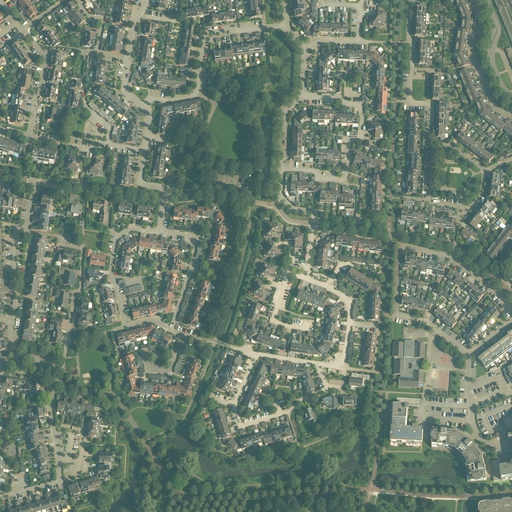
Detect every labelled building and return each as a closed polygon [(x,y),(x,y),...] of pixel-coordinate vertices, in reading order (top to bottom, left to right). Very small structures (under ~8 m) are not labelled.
[(27,0),(25,0),(20,4),(22,8),(21,8),(20,8),(19,9),(20,11),(30,4),(27,0)] [(64,6),(65,8),(64,9),(64,10),(63,11),(66,14),(67,14),(69,16),(74,12),(72,10),(76,7),(73,2),(72,1),(69,3),(64,6)] [(35,7),(32,3),(30,4),(20,11),(22,13),(23,12),(23,11),(24,10),(26,14),(33,9),(35,7)] [(470,3),(458,8),(462,19),(473,21),(473,18),(471,18),(470,16),(474,14),(474,12),(473,12),(469,13),(466,7),(470,6),(471,4),(470,3)] [(416,7),(416,13),(425,14),(426,14),(426,8),(427,5),(418,5),(418,7),(416,7)] [(33,9),(26,14),(28,16),(30,18),(32,21),(37,17),(40,15),(35,7),(33,9)] [(296,12),(294,12),(294,15),(293,15),(293,22),(301,19),(301,17),(303,17),(302,11),(296,12)] [(74,12),(69,16),(74,23),(75,22),(83,16),(79,12),(75,15),(74,12)] [(385,19),(385,16),(385,12),(377,12),(377,17),(373,17),(367,17),(367,19),(370,19),(369,27),(376,27),(376,31),(378,31),(378,27),(385,27),(385,21),(387,21),(387,19),(385,19)] [(83,16),(75,22),(78,26),(77,27),(79,30),(84,26),(82,24),(86,21),(83,16)] [(302,20),(301,19),(293,22),(299,27),(300,26),(302,28),(308,22),(303,18),(302,20)] [(462,19),(461,31),(471,33),(474,33),(474,31),(473,30),(469,30),(470,23),(474,24),(475,23),(475,21),(473,21),(462,19)] [(40,26),(37,28),(40,33),(44,30),(46,32),(51,29),(49,26),(48,28),(43,21),(38,25),(40,26)] [(146,23),(145,29),(155,30),(156,25),(159,26),(160,23),(154,22),(153,25),(146,23)] [(312,26),(308,22),(302,28),(304,30),(303,31),(309,36),(312,29),(311,28),(312,26)] [(114,30),(113,35),(127,37),(127,35),(123,34),(123,31),(125,31),(125,28),(119,27),(119,30),(114,30)] [(312,29),(309,36),(316,37),(316,35),(319,35),(319,33),(319,27),(313,27),(313,29),(312,29)] [(48,35),(43,38),(47,42),(54,37),(51,32),(53,31),(51,29),(46,32),(48,35)] [(155,30),(145,29),(144,34),(151,36),(151,39),(154,39),(157,40),(157,36),(156,36),(156,35),(155,33),(154,33),(155,30)] [(85,30),(84,33),(86,33),(85,39),(95,40),(96,35),(91,34),(91,31),(85,30)] [(458,30),(456,42),(469,44),(470,42),(469,41),(465,41),(466,34),(470,35),(471,34),(471,33),(461,31),(458,30)] [(54,37),(47,42),(50,47),(52,45),(54,47),(56,46),(61,42),(59,40),(57,41),(54,37)] [(151,39),(149,38),(143,37),(143,40),(144,41),(144,44),(139,43),(139,46),(152,48),(153,42),(154,39),(151,39)] [(83,44),(82,47),(88,48),(89,45),(94,46),(95,40),(85,39),(85,44),(83,44)] [(12,50),(14,53),(21,48),(16,40),(7,47),(10,51),(12,50)] [(469,44),(456,42),(455,54),(463,55),(467,55),(468,55),(468,54),(468,52),(467,51),(466,51),(465,52),(463,52),(464,46),(468,46),(469,45),(469,44)] [(21,48),(14,53),(17,57),(27,50),(26,48),(24,49),(24,50),(23,51),(21,48)] [(17,57),(16,58),(19,63),(21,62),(28,57),(26,54),(26,53),(27,53),(29,52),(27,50),(17,57)] [(328,51),(324,56),(330,62),(332,59),(337,59),(338,59),(338,52),(328,51)] [(52,55),(51,60),(61,62),(61,61),(61,56),(63,57),(64,54),(58,53),(56,52),(55,55),(53,55),(52,55)] [(376,53),(367,53),(366,53),(366,60),(366,61),(371,61),(374,64),(380,58),(376,53)] [(463,55),(455,54),(454,56),(460,69),(472,64),(471,63),(470,62),(466,64),(464,58),(466,57),(466,58),(468,57),(469,56),(468,55),(467,55),(463,55)] [(319,60),(319,69),(327,70),(327,69),(327,64),(330,62),(324,56),(319,60)] [(28,57),(21,62),(24,66),(24,68),(30,69),(31,66),(33,64),(28,57)] [(151,59),(137,57),(136,60),(141,61),(141,64),(141,67),(148,68),(149,65),(150,65),(151,59)] [(380,58),(374,64),(376,66),(376,71),(384,72),(384,62),(380,58)] [(51,60),(50,66),(55,66),(55,69),(61,70),(62,67),(63,67),(64,62),(61,61),(61,62),(51,60)] [(98,61),(97,67),(110,69),(111,66),(106,66),(107,62),(98,61)] [(148,68),(141,67),(140,73),(144,78),(150,73),(148,70),(148,68)] [(24,68),(23,77),(31,78),(32,73),(30,72),(30,69),(24,68)] [(50,71),(49,77),(58,78),(59,73),(61,73),(61,70),(55,69),(55,72),(50,71)] [(471,74),(470,72),(468,72),(467,69),(459,72),(466,88),(474,85),(472,82),(474,81),(473,79),(471,80),(469,75),(471,74)] [(93,72),(92,78),(95,78),(109,80),(108,80),(111,81),(111,78),(104,77),(105,74),(96,72),(93,72)] [(155,76),(153,84),(156,84),(156,85),(159,85),(158,90),(161,91),(163,77),(164,73),(158,72),(157,77),(155,76)] [(150,73),(144,78),(147,83),(153,84),(155,76),(153,76),(150,73)] [(49,77),(48,82),(53,83),(52,86),(59,87),(59,84),(57,84),(58,78),(49,77)] [(163,77),(161,91),(164,91),(165,86),(168,87),(169,78),(163,77)] [(70,88),(69,91),(75,92),(76,89),(81,90),(82,84),(78,84),(79,82),(73,81),(72,88),(70,88)] [(47,88),(46,93),(55,95),(56,89),(58,90),(59,87),(52,86),(50,85),(50,88),(47,88)] [(475,88),(474,85),(466,88),(472,105),(475,103),(480,101),(479,98),(481,97),(480,95),(478,96),(476,91),(478,90),(477,88),(475,88)] [(97,88),(93,94),(96,97),(95,97),(99,101),(101,99),(108,91),(106,89),(105,90),(102,88),(100,90),(99,89),(98,89),(97,88)] [(75,92),(69,91),(69,94),(71,94),(70,99),(79,101),(80,95),(75,95),(75,92)] [(108,91),(101,99),(105,102),(111,95),(109,93),(110,92),(108,91)] [(46,93),(45,99),(50,100),(50,102),(56,103),(56,100),(54,100),(55,95),(46,93)] [(111,95),(105,102),(110,106),(117,98),(118,95),(116,94),(113,97),(111,95)] [(110,106),(108,108),(112,112),(114,110),(120,103),(118,101),(119,99),(117,98),(110,106)] [(487,98),(480,101),(475,103),(480,114),(487,111),(491,108),(491,106),(490,106),(488,107),(488,108),(486,108),(484,102),(488,101),(488,100),(487,98)] [(69,104),(67,103),(66,107),(76,109),(77,106),(78,106),(79,101),(70,99),(69,104)] [(193,100),(190,101),(192,111),(198,110),(198,111),(201,111),(199,100),(199,99),(196,100),(196,101),(193,102),(193,100)] [(120,103),(114,110),(118,113),(127,102),(125,101),(122,104),(120,103)] [(441,101),(441,104),(439,104),(438,107),(437,107),(436,110),(446,110),(446,112),(449,112),(449,108),(449,101),(441,101)] [(127,102),(118,113),(123,117),(124,116),(129,110),(126,108),(127,107),(128,107),(130,104),(127,103),(127,102)] [(49,109),(47,120),(55,121),(59,122),(60,114),(56,114),(57,110),(59,111),(60,106),(54,105),(53,110),(49,109)] [(168,115),(159,106),(158,110),(160,111),(159,117),(159,118),(167,119),(168,115)] [(159,106),(168,115),(172,114),(173,119),(176,119),(175,115),(175,113),(174,106),(163,108),(163,106),(159,106)] [(386,106),(377,106),(377,112),(378,112),(378,115),(385,115),(385,112),(386,112),(386,106)] [(492,108),(491,108),(487,111),(480,114),(481,116),(492,125),(500,115),(498,114),(497,114),(495,117),(490,113),(491,111),(492,112),(493,110),(493,109),(492,108)] [(137,116),(129,110),(124,116),(131,121),(144,116),(143,116),(140,113),(137,116)] [(303,112),(299,116),(304,122),(307,119),(312,119),(313,119),(313,112),(312,112),(303,112)] [(501,115),(500,115),(492,125),(501,132),(503,130),(502,129),(509,121),(508,121),(506,121),(504,124),(499,120),(501,117),(501,115)] [(129,122),(128,126),(130,126),(137,128),(137,127),(138,122),(143,123),(144,117),(144,116),(131,121),(129,122)] [(304,122),(299,116),(294,120),(294,129),(302,130),(301,129),(302,124),(304,122)] [(373,135),(373,141),(375,141),(375,138),(383,139),(383,132),(385,132),(385,130),(383,130),(383,124),(377,123),(377,119),(375,119),(375,123),(368,123),(368,131),(373,131),(373,135)] [(511,120),(510,119),(509,121),(502,129),(503,130),(511,136),(511,126),(510,125),(511,121),(511,120)] [(136,133),(127,132),(127,137),(142,140),(142,137),(138,136),(138,137),(136,136),(136,133)] [(446,142),(446,138),(445,138),(445,135),(445,133),(436,132),(435,135),(437,135),(437,138),(439,138),(438,141),(446,142)] [(461,143),(466,136),(464,135),(465,133),(462,132),(457,139),(461,143)] [(466,136),(461,143),(466,146),(472,139),(470,137),(469,138),(466,136)] [(472,139),(466,146),(471,150),(475,143),(473,142),(474,140),(472,139)] [(6,141),(2,152),(8,154),(9,152),(12,141),(10,140),(9,142),(6,141)] [(14,142),(12,141),(9,152),(14,153),(17,145),(14,144),(14,142)] [(478,145),(475,143),(471,150),(475,153),(481,146),(479,144),(478,145)] [(17,145),(14,153),(20,155),(19,156),(24,158),(26,152),(24,152),(26,146),(20,144),(20,146),(17,145)] [(31,146),(30,153),(33,153),(32,157),(32,160),(37,161),(39,149),(36,149),(36,147),(34,147),(31,146)] [(481,146),(475,153),(480,157),(484,150),(482,149),(483,147),(481,146)] [(159,147),(159,149),(158,149),(157,152),(152,151),(152,154),(167,156),(167,157),(170,157),(170,153),(168,153),(168,152),(166,152),(167,148),(159,147)] [(50,151),(49,160),(55,161),(55,162),(58,163),(60,151),(54,150),(54,152),(50,151)] [(355,158),(352,167),(354,168),(356,164),(359,165),(362,156),(364,153),(355,150),(355,151),(354,152),(354,153),(352,157),(355,158)] [(487,152),(484,150),(480,157),(484,160),(490,153),(488,151),(487,152)] [(301,152),(292,152),(292,158),(293,158),(293,161),(301,162),(301,158),(301,155),(303,155),(304,152),(301,152)] [(492,154),(490,153),(484,160),(489,164),(494,158),(491,156),(492,154)] [(80,173),(81,165),(75,165),(76,161),(77,154),(75,154),(74,157),(67,156),(66,162),(62,161),(61,164),(66,164),(65,171),(71,172),(71,174),(73,174),(73,172),(80,173)] [(368,159),(362,156),(359,165),(362,166),(360,170),(363,171),(368,159)] [(106,171),(107,168),(102,168),(103,161),(96,160),(97,157),(94,157),(93,163),(93,167),(87,166),(86,174),(93,175),(92,177),(94,177),(95,175),(101,176),(102,170),(106,171)] [(373,161),(368,159),(363,171),(365,172),(367,168),(370,169),(370,168),(373,161)] [(374,159),(373,161),(370,168),(374,169),(374,170),(384,163),(374,159)] [(374,170),(374,177),(381,177),(382,167),(384,167),(384,163),(374,170)] [(502,182),(503,173),(495,172),(495,175),(492,174),(491,180),(500,181),(502,182)] [(311,183),(308,183),(308,192),(314,193),(314,195),(317,195),(317,188),(314,188),(314,179),(311,179),(311,183)] [(317,188),(317,195),(320,195),(320,203),(326,203),(326,193),(323,193),(323,189),(317,188)] [(44,189),(42,200),(52,202),(53,197),(49,196),(50,190),(49,190),(44,189)] [(348,193),(345,192),(345,207),(345,210),(354,210),(355,196),(348,196),(348,193)] [(81,215),(82,208),(76,207),(77,200),(79,200),(79,196),(74,195),(70,194),(68,203),(72,204),(71,209),(68,208),(67,215),(71,215),(71,213),(81,215)] [(14,200),(13,210),(18,211),(19,207),(25,208),(26,202),(14,200)] [(486,201),(483,206),(492,213),(497,206),(492,202),(492,203),(489,201),(488,202),(486,201)] [(107,224),(108,215),(106,215),(108,203),(101,202),(101,203),(94,202),(93,210),(97,210),(97,209),(100,209),(100,214),(99,223),(107,224)] [(124,215),(126,205),(120,204),(119,209),(116,208),(115,215),(118,216),(118,214),(124,215)] [(132,206),(126,205),(124,215),(130,216),(130,218),(133,218),(134,211),(131,211),(132,206)] [(483,206),(479,210),(485,215),(487,217),(489,214),(491,215),(492,213),(483,206)] [(138,212),(134,211),(133,218),(137,219),(137,217),(143,218),(144,208),(138,207),(138,212)] [(151,209),(144,208),(143,218),(149,219),(149,220),(152,221),(153,214),(150,213),(151,209)] [(52,212),(34,209),(34,213),(39,214),(39,215),(50,217),(52,218),(53,212),(52,212)] [(406,210),(403,209),(400,209),(399,215),(402,216),(401,220),(407,221),(408,212),(405,212),(406,210)] [(219,212),(210,210),(209,210),(208,218),(209,218),(213,219),(216,222),(222,217),(219,212)] [(485,215),(479,210),(476,215),(483,221),(485,219),(484,218),(485,215)] [(483,221),(476,215),(472,220),(478,224),(480,222),(482,223),(483,221)] [(222,217),(216,222),(218,225),(218,227),(225,228),(226,222),(222,217)] [(447,229),(446,232),(454,233),(455,229),(456,221),(450,220),(451,219),(448,218),(447,229)] [(263,238),(271,239),(272,233),(276,234),(282,235),(282,232),(279,232),(280,225),(274,224),(275,220),(272,219),(272,223),(265,223),(265,229),(262,229),(262,231),(264,231),(263,238)] [(478,224),(472,220),(469,224),(476,230),(478,228),(477,227),(478,224)] [(507,227),(496,241),(503,246),(505,243),(506,245),(508,243),(506,241),(509,237),(511,239),(511,237),(511,235),(511,233),(511,232),(509,229),(507,227)] [(304,244),(305,241),(302,241),(303,235),(297,234),(297,230),(295,229),(295,234),(288,233),(287,240),(284,240),(284,242),(291,243),(294,243),(294,249),(301,250),(302,243),(304,244)] [(476,238),(478,235),(472,230),(470,233),(465,229),(460,235),(468,241),(472,236),(476,238)] [(330,236),(325,240),(330,247),(333,244),(335,245),(337,237),(336,237),(330,236)] [(134,239),(129,242),(134,249),(137,247),(139,247),(140,239),(134,239)] [(320,244),(319,250),(327,251),(327,249),(330,247),(325,240),(320,244)] [(280,251),(282,251),(283,249),(276,248),(272,248),(273,242),(266,241),(265,248),(261,247),(260,250),(264,250),(264,256),(270,257),(270,259),(272,260),(272,258),(279,258),(280,251)] [(503,246),(496,241),(485,255),(492,260),(494,257),(496,258),(498,256),(496,255),(499,251),(501,252),(502,250),(501,249),(503,246)] [(124,246),(123,252),(131,253),(131,251),(134,249),(129,242),(124,246)] [(175,245),(169,244),(168,244),(167,251),(168,252),(170,252),(172,255),(178,250),(175,245)] [(104,267),(106,257),(91,254),(91,251),(86,250),(85,256),(91,257),(90,264),(104,267)] [(178,250),(172,255),(174,258),(174,260),(181,261),(182,255),(178,250)] [(66,261),(68,261),(75,262),(76,253),(64,251),(64,256),(56,255),(55,262),(62,263),(62,260),(63,260),(65,260),(66,261)] [(406,257),(404,268),(408,269),(408,271),(411,272),(411,269),(408,268),(408,266),(410,266),(412,257),(410,256),(409,258),(406,257)] [(415,257),(412,257),(410,266),(408,266),(408,268),(411,269),(412,267),(416,267),(417,260),(415,259),(415,257)] [(416,267),(415,269),(417,271),(421,272),(421,269),(423,259),(421,259),(420,260),(417,260),(416,267)] [(174,260),(173,260),(172,260),(171,263),(172,264),(172,266),(186,268),(186,265),(183,265),(181,265),(182,261),(181,261),(174,260)] [(428,262),(426,273),(430,274),(430,275),(431,275),(432,274),(434,262),(432,261),(432,263),(428,262)] [(130,264),(116,262),(115,265),(120,266),(119,269),(121,269),(121,272),(128,273),(130,264)] [(277,278),(278,276),(273,274),(276,267),(261,263),(259,269),(255,267),(255,269),(258,271),(256,277),(264,279),(265,274),(269,276),(277,278)] [(438,272),(438,274),(439,276),(443,277),(446,264),(443,264),(443,265),(440,265),(438,272)] [(73,286),(75,274),(67,273),(68,269),(60,268),(59,274),(65,275),(63,285),(73,286)] [(102,279),(103,274),(95,273),(96,270),(88,268),(88,274),(90,274),(89,279),(93,280),(93,281),(98,282),(99,278),(102,279)] [(350,282),(357,272),(354,271),(353,272),(350,270),(345,278),(350,282)] [(452,280),(457,273),(455,271),(454,273),(452,271),(447,277),(450,279),(452,280)] [(357,272),(350,282),(356,285),(361,277),(358,275),(359,273),(357,272)] [(178,279),(176,279),(177,276),(167,273),(166,276),(169,277),(167,282),(180,286),(181,283),(177,282),(178,279)] [(450,279),(449,282),(451,284),(453,282),(456,284),(461,278),(458,276),(460,275),(457,273),(452,280),(450,279)] [(364,279),(361,277),(356,285),(361,288),(367,279),(365,277),(364,279)] [(463,280),(461,278),(456,284),(459,286),(461,287),(466,280),(464,278),(463,280)] [(369,280),(367,279),(361,288),(367,292),(369,289),(372,291),(380,287),(372,282),(372,283),(369,282),(369,280)] [(459,286),(458,288),(460,291),(462,289),(465,291),(470,285),(468,283),(469,281),(466,280),(461,287),(459,286)] [(199,284),(198,286),(208,290),(211,290),(213,285),(202,281),(201,284),(199,284)] [(261,288),(263,283),(255,281),(253,287),(249,285),(248,288),(252,289),(250,295),(265,300),(267,293),(272,294),(273,292),(265,289),(261,288)] [(167,282),(166,288),(174,290),(175,287),(180,289),(180,286),(167,282)] [(472,287),(470,285),(465,291),(463,294),(466,296),(467,295),(468,293),(470,294),(476,287),(473,285),(472,287)] [(199,289),(198,292),(207,295),(209,296),(211,290),(208,290),(198,286),(198,289),(199,289)] [(103,297),(112,294),(110,289),(106,290),(105,287),(103,288),(101,288),(99,289),(99,292),(101,291),(103,297)] [(166,288),(163,287),(162,293),(177,297),(178,294),(174,293),(174,290),(166,288)] [(368,295),(368,302),(379,302),(380,299),(378,299),(378,296),(380,296),(380,287),(372,291),(372,295),(368,295)] [(478,288),(476,287),(470,294),(468,293),(467,295),(468,296),(469,298),(471,296),(474,298),(479,292),(477,290),(478,288)] [(67,308),(69,298),(68,298),(69,294),(63,293),(63,289),(56,288),(54,297),(59,298),(58,304),(62,305),(61,307),(67,308)] [(300,290),(299,293),(296,292),(294,298),(302,301),(305,293),(300,290)] [(196,295),(195,297),(205,301),(207,295),(198,292),(197,295),(196,295)] [(474,298),(473,300),(477,304),(485,294),(482,292),(481,294),(479,292),(474,298)] [(177,297),(162,293),(160,298),(164,299),(171,301),(172,298),(177,300),(177,297)] [(305,293),(302,301),(307,303),(311,295),(305,293)] [(453,300),(444,293),(442,295),(446,298),(451,302),(453,300)] [(112,294),(103,297),(104,302),(102,302),(103,305),(109,304),(108,301),(113,300),(112,294)] [(316,297),(311,295),(307,303),(313,305),(316,297)] [(205,301),(195,297),(194,300),(195,300),(194,303),(203,306),(205,301)] [(316,297),(313,305),(318,307),(321,299),(316,297)] [(82,311),(88,312),(89,303),(86,302),(86,299),(82,298),(81,308),(82,308),(82,311)] [(164,299),(162,304),(170,312),(171,309),(169,308),(171,301),(164,299)] [(321,299),(318,307),(324,309),(327,302),(327,301),(321,299)] [(426,303),(424,310),(430,312),(432,305),(434,306),(435,301),(427,299),(426,303)] [(332,304),(327,302),(324,309),(326,309),(328,313),(335,309),(332,304)] [(203,306),(194,303),(193,306),(192,306),(191,308),(204,312),(206,307),(203,306)] [(251,309),(260,312),(261,306),(253,303),(251,309)] [(109,304),(103,305),(105,314),(107,313),(116,310),(115,305),(110,306),(109,304)] [(162,304),(154,306),(156,314),(166,311),(166,313),(170,312),(162,304)] [(148,306),(143,308),(145,317),(148,316),(148,317),(151,317),(148,306)] [(439,318),(444,311),(445,310),(441,306),(434,315),(439,318)] [(490,307),(487,311),(489,313),(495,318),(497,316),(498,317),(500,314),(490,307)] [(204,312),(191,308),(190,311),(192,311),(191,314),(199,317),(202,318),(204,312)] [(140,319),(137,309),(131,311),(134,319),(137,319),(137,320),(140,319)] [(260,312),(251,309),(249,314),(258,317),(260,312)] [(335,309),(328,313),(330,317),(329,319),(337,321),(338,315),(335,309)] [(106,319),(107,322),(106,322),(106,326),(113,324),(112,321),(113,320),(112,317),(117,316),(116,310),(107,313),(108,318),(106,319)] [(79,330),(83,331),(85,331),(85,327),(82,326),(83,322),(86,323),(87,317),(91,317),(92,313),(88,312),(82,311),(81,315),(80,315),(78,324),(80,325),(80,326),(79,326),(79,330)] [(447,312),(444,311),(439,318),(443,322),(448,315),(446,314),(447,312)] [(489,313),(486,316),(485,318),(493,323),(495,321),(493,320),(495,318),(489,313)] [(188,317),(188,319),(198,322),(199,317),(191,314),(190,317),(188,317)] [(258,317),(249,314),(247,320),(248,320),(255,322),(255,323),(256,323),(258,317)] [(448,315),(443,322),(448,325),(454,318),(451,316),(450,317),(448,315)] [(483,316),(480,320),(482,322),(486,325),(488,327),(490,325),(491,326),(493,323),(485,318),(483,316)] [(456,319),(454,318),(448,325),(452,329),(457,323),(455,321),(456,319)] [(52,319),(51,326),(50,326),(50,330),(53,331),(52,337),(53,337),(52,342),(60,344),(61,337),(62,337),(63,333),(59,332),(60,327),(61,327),(62,320),(52,319)] [(198,322),(188,319),(187,321),(188,322),(187,325),(196,328),(198,322)] [(248,320),(245,329),(250,340),(256,342),(259,335),(257,334),(253,327),(255,323),(255,322),(248,320)] [(480,320),(477,324),(476,325),(484,331),(485,329),(484,327),(486,325),(482,322),(480,320)] [(475,326),(473,329),(479,334),(481,332),(482,333),(484,331),(476,325),(477,324),(475,322),(473,325),(475,326)] [(150,335),(151,327),(142,329),(141,328),(139,328),(141,339),(147,337),(147,336),(150,335)] [(151,327),(150,335),(152,337),(152,338),(157,341),(162,332),(160,330),(159,332),(151,327)] [(473,329),(470,333),(469,334),(477,340),(478,338),(477,337),(479,334),(473,329)] [(130,330),(128,331),(130,341),(133,341),(134,343),(136,342),(136,340),(134,331),(130,332),(130,330)] [(34,333),(24,331),(22,343),(28,343),(29,337),(33,338),(34,333)] [(468,331),(466,334),(468,335),(465,339),(467,340),(466,342),(469,344),(471,343),(472,343),(474,341),(475,342),(477,340),(469,334),(470,333),(468,331)] [(511,331),(511,332),(508,334),(477,358),(485,368),(511,348),(511,331)] [(162,332),(157,341),(161,344),(162,344),(163,341),(166,336),(164,334),(164,333),(162,332)] [(125,346),(125,343),(122,334),(119,335),(119,333),(116,334),(120,347),(125,346)] [(259,334),(259,335),(256,342),(256,343),(261,345),(264,336),(259,334)] [(166,336),(163,341),(169,344),(172,338),(167,335),(166,336)] [(270,338),(264,336),(261,345),(267,346),(270,338)] [(270,338),(267,346),(272,348),(275,340),(270,338)] [(275,340),(272,348),(278,350),(281,341),(275,340)] [(162,344),(161,344),(160,347),(165,350),(169,344),(163,341),(162,344)] [(281,341),(278,350),(283,352),(286,343),(281,341)] [(402,343),(394,343),(393,343),(393,357),(397,357),(397,361),(395,360),(394,375),(400,375),(400,378),(398,378),(398,387),(418,389),(418,383),(423,384),(424,373),(419,372),(419,359),(424,359),(425,345),(416,344),(416,345),(414,344),(414,342),(406,341),(404,341),(404,344),(402,344),(402,343)] [(331,343),(324,342),(323,344),(320,346),(324,353),(330,349),(331,343)] [(314,348),(313,355),(319,356),(324,353),(320,346),(316,348),(314,348)] [(134,356),(133,356),(122,359),(123,365),(133,362),(132,359),(135,358),(134,356)] [(234,364),(236,358),(230,356),(227,361),(230,363),(234,364)] [(234,364),(239,366),(240,367),(243,361),(236,358),(234,364)] [(189,365),(200,369),(200,366),(199,366),(200,362),(191,359),(190,362),(189,361),(187,363),(187,364),(189,365)] [(373,361),(362,359),(361,366),(371,367),(371,364),(373,364),(373,361)] [(261,366),(257,375),(264,378),(267,372),(261,361),(259,365),(261,366)] [(265,362),(261,361),(267,372),(270,372),(271,372),(272,365),(265,364),(265,362)] [(133,362),(123,365),(125,371),(136,368),(136,369),(139,368),(143,367),(142,364),(139,365),(135,366),(134,366),(133,362)] [(230,363),(228,368),(236,372),(239,366),(234,364),(230,363)] [(510,384),(510,383),(511,381),(511,364),(506,368),(507,368),(504,370),(503,370),(504,373),(505,376),(506,378),(508,381),(510,384)] [(200,369),(189,365),(187,371),(196,374),(197,371),(199,371),(200,369)] [(136,368),(125,371),(126,377),(134,375),(134,376),(136,375),(135,371),(137,371),(136,369),(136,368)] [(228,368),(226,373),(234,377),(236,372),(228,368)] [(293,376),(293,377),(296,378),(296,376),(301,377),(302,377),(309,369),(309,368),(305,368),(304,370),(294,368),(293,376)] [(302,382),(303,382),(310,379),(308,373),(310,372),(309,369),(302,377),(301,377),(300,378),(302,382)] [(184,370),(182,376),(184,377),(186,378),(186,377),(193,380),(195,381),(196,378),(194,378),(196,374),(187,371),(184,370)] [(234,377),(226,373),(223,378),(232,382),(234,377)] [(134,375),(126,377),(130,390),(128,391),(129,395),(136,385),(134,376),(134,375)] [(251,376),(250,378),(253,380),(255,380),(263,384),(265,385),(267,379),(265,379),(264,378),(257,375),(256,378),(251,376)] [(350,377),(349,386),(361,388),(362,380),(364,380),(365,376),(358,375),(357,378),(350,377)] [(150,385),(147,385),(146,394),(152,395),(155,376),(152,376),(152,379),(151,379),(151,384),(150,384),(150,385)] [(186,377),(186,378),(183,387),(179,387),(178,394),(185,395),(185,397),(189,397),(191,394),(189,393),(193,380),(186,377)] [(232,382),(223,378),(221,384),(230,387),(232,382)] [(310,379),(303,382),(302,382),(300,383),(303,388),(304,388),(313,384),(310,379)] [(255,380),(252,386),(261,389),(263,384),(255,380)] [(23,392),(23,394),(25,394),(25,392),(29,393),(31,383),(27,382),(28,381),(25,381),(23,392)] [(46,385),(37,383),(35,394),(40,395),(44,395),(45,391),(46,385)] [(230,387),(221,384),(219,389),(227,393),(230,387)] [(313,384),(304,388),(306,393),(304,394),(305,396),(314,392),(313,391),(315,390),(313,384)] [(129,395),(133,395),(133,393),(140,394),(141,386),(136,386),(136,385),(129,395)] [(252,386),(250,391),(258,395),(261,389),(252,386)] [(250,391),(248,396),(256,400),(258,395),(250,391)] [(334,408),(337,408),(337,398),(334,398),(334,397),(330,394),(319,399),(321,403),(321,404),(322,403),(329,407),(329,408),(334,408)] [(256,400),(248,396),(245,401),(254,405),(256,400)] [(340,404),(343,404),(343,406),(356,406),(356,398),(347,398),(347,396),(340,396),(340,404)] [(254,405),(245,401),(243,407),(251,411),(254,405)] [(95,406),(85,405),(84,405),(83,413),(87,414),(86,417),(88,417),(89,417),(97,418),(98,413),(94,412),(95,406)] [(396,405),(391,405),(391,409),(390,409),(390,416),(391,416),(390,424),(389,424),(389,428),(390,428),(389,436),(390,436),(390,443),(394,443),(394,444),(401,445),(401,444),(409,444),(409,445),(417,445),(417,444),(421,445),(422,432),(422,428),(418,428),(418,426),(415,425),(415,426),(412,426),(411,429),(405,428),(406,410),(407,410),(408,405),(404,405),(399,405),(396,405)] [(47,408),(37,409),(38,411),(39,420),(45,419),(44,415),(48,414),(47,408)] [(215,418),(224,415),(222,409),(213,412),(215,418)] [(314,423),(317,422),(314,412),(311,413),(310,410),(304,412),(307,422),(313,420),(314,423)] [(25,419),(25,425),(36,423),(35,420),(39,420),(38,411),(28,413),(29,419),(25,419)] [(503,420),(503,421),(505,426),(506,427),(506,428),(507,428),(507,429),(508,429),(508,430),(509,430),(510,430),(510,431),(511,431),(511,432),(510,432),(511,432),(511,435),(509,436),(509,439),(511,438),(511,414),(505,418),(504,418),(503,419),(503,420)] [(225,420),(224,415),(215,418),(217,423),(225,420)] [(225,420),(217,423),(219,428),(227,426),(225,420)] [(288,425),(283,427),(284,429),(287,438),(292,436),(289,428),(288,425)] [(227,426),(219,428),(220,434),(229,431),(227,426)] [(287,438),(284,429),(278,431),(281,440),(287,438)] [(452,451),(460,432),(447,431),(447,430),(433,429),(432,439),(432,448),(438,448),(447,449),(449,449),(450,450),(451,451),(452,451)] [(231,437),(229,431),(220,434),(222,439),(223,439),(230,437),(231,437)] [(281,440),(278,431),(273,433),(276,442),(281,440)] [(86,435),(85,437),(93,439),(95,439),(97,439),(97,441),(101,442),(101,440),(99,439),(100,434),(98,434),(88,432),(87,435),(86,435)] [(460,432),(452,451),(453,451),(453,452),(454,452),(455,452),(457,453),(462,457),(461,458),(463,459),(463,460),(463,461),(463,462),(464,463),(483,453),(476,447),(476,446),(477,446),(477,445),(476,445),(476,444),(469,438),(468,437),(467,438),(460,432)] [(273,433),(267,435),(270,443),(276,442),(273,433)] [(261,434),(255,436),(258,444),(264,442),(262,437),(261,434)] [(270,443),(267,435),(262,437),(264,442),(265,445),(270,443)] [(258,444),(255,436),(250,437),(253,446),(258,444)] [(230,437),(223,439),(225,445),(230,448),(234,441),(231,439),(230,437)] [(253,446),(250,437),(245,439),(247,448),(253,446)] [(247,448),(245,439),(239,441),(239,442),(242,449),(242,450),(247,448)] [(234,441),(230,448),(236,451),(242,449),(239,442),(237,442),(234,441)] [(483,453),(464,463),(464,464),(465,464),(466,465),(466,468),(467,476),(468,481),(468,482),(487,480),(485,466),(484,466),(483,453)] [(97,460),(97,463),(111,463),(111,458),(112,458),(112,454),(99,454),(99,460),(97,460)] [(511,462),(511,464),(501,466),(500,460),(493,461),(492,461),(491,462),(491,463),(493,479),(494,481),(511,479),(511,462)] [(111,463),(97,463),(97,469),(99,469),(99,472),(108,472),(111,472),(111,463)] [(39,469),(39,470),(39,475),(43,474),(44,481),(51,480),(49,468),(39,469)] [(97,476),(94,477),(93,477),(96,486),(104,483),(104,481),(106,480),(106,478),(108,478),(108,472),(99,472),(97,472),(97,476)] [(88,481),(86,481),(89,491),(88,491),(89,493),(98,490),(96,486),(93,477),(88,479),(88,481)] [(82,481),(76,483),(80,494),(88,491),(89,491),(86,481),(82,482),(82,481)] [(80,494),(76,483),(74,484),(74,485),(71,486),(70,483),(67,484),(72,499),(81,496),(80,494)] [(56,498),(53,499),(57,511),(62,509),(60,502),(58,496),(59,496),(57,491),(54,492),(56,498)] [(52,511),(57,511),(53,499),(51,499),(49,493),(45,494),(46,501),(44,501),(46,511),(52,511)] [(37,503),(34,504),(36,511),(46,511),(44,501),(41,502),(39,496),(35,497),(37,503)] [(36,511),(34,504),(31,505),(29,499),(25,500),(27,506),(24,507),(25,511),(36,511)] [(511,511),(511,499),(510,500),(510,499),(503,500),(503,501),(498,501),(498,503),(495,503),(494,502),(489,502),(489,501),(485,502),(485,503),(483,503),(482,503),(481,504),(480,504),(480,505),(479,506),(479,508),(478,508),(478,511),(511,511)] [(68,500),(60,502),(62,509),(62,511),(67,509),(67,507),(70,506),(68,500)] [(25,511),(24,507),(21,508),(20,502),(15,503),(17,509),(14,510),(14,511),(25,511)]
